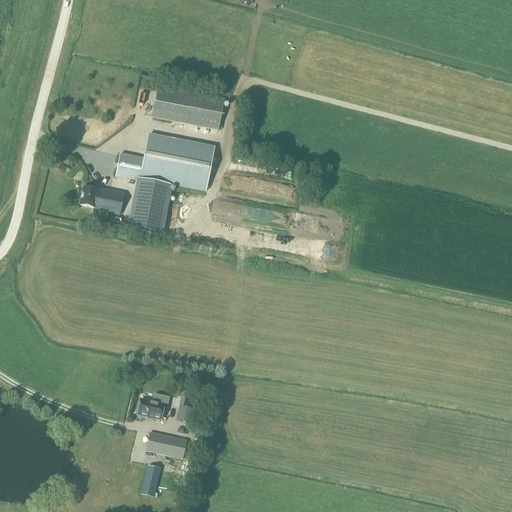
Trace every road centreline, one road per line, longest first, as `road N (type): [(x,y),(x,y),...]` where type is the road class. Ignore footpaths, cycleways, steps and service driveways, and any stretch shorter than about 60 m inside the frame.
road 1 (unclassified): [(0,252),(17,215),(68,0)]
road 2 (unknown): [(0,372),(125,424)]
